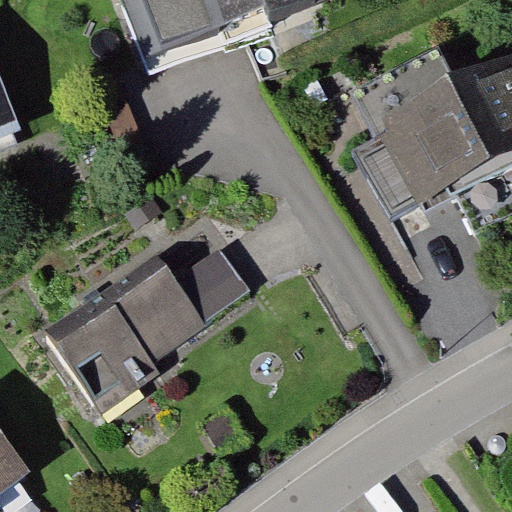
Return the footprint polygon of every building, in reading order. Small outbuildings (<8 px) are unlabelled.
[(329,0),(115,0),(147,85),(335,15),(329,0)] [(446,57),(346,106),(413,243),(511,195),(511,75),(466,98),(446,57)] [(0,93),(0,160),(24,151),(0,93)] [(216,255),(56,366),(94,421),(255,310),(216,255)] [(0,451),(0,510),(28,488),(0,451)]
